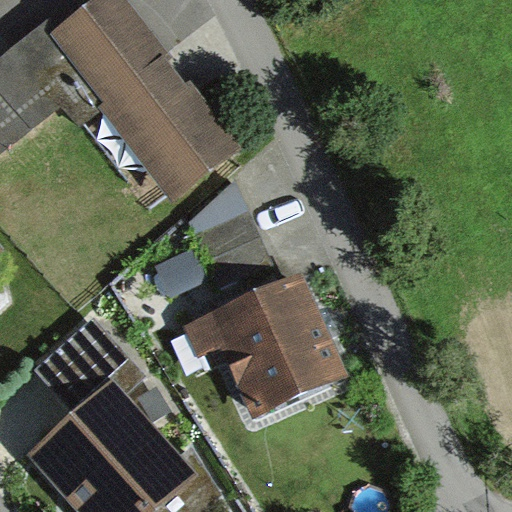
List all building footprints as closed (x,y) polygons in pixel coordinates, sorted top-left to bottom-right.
[(106,107),(175,196),(246,144),(193,77),(187,81),(169,60),(173,56),(128,0),(91,0),(57,27),(50,19),(0,61),(0,92),(31,128),(60,106),(80,124),(106,107)] [(0,309),(10,301),(0,269),(0,254),(8,248),(0,239),(0,155),(31,128),(0,92),(0,309)] [(210,280),(215,290),(276,262),(237,178),(186,226),(196,248),(210,280)] [(210,280),(196,248),(155,266),(170,298),(210,280)] [(220,347),(253,418),(352,372),(305,270),(186,325),(200,357),(220,347)] [(93,322),(34,377),(74,421),(114,383),(127,397),(147,379),(93,322)] [(74,421),(28,463),(73,511),(161,511),(200,476),(127,397),(114,383),(74,421)] [(157,387),(140,397),(153,421),(171,412),(157,387)]
